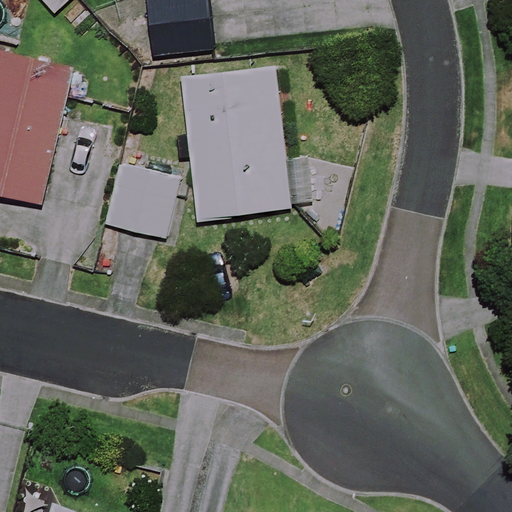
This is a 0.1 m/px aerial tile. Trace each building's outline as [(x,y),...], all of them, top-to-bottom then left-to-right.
[(71,0),(41,0),(56,15),(71,0)] [(212,50),(207,0),(142,0),(147,56),(212,50)] [(72,70),(0,54),(0,194),(43,204),(72,70)] [(291,209),(274,68),(182,79),(199,221),(291,209)] [(179,178),(119,167),(109,226),(168,237),(179,178)] [(80,511),(48,501),(44,511),(80,511)]
